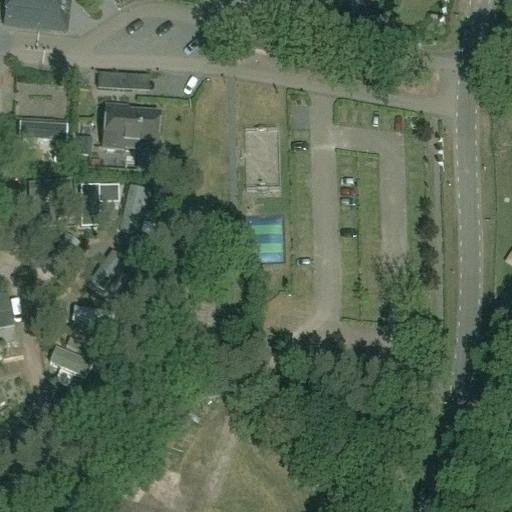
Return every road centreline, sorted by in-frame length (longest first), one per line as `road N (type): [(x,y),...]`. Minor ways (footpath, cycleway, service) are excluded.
road 1 (tertiary): [(455,414),(471,289),(465,91),(480,0)]
road 2 (unknown): [(26,511),(30,389),(1,272)]
